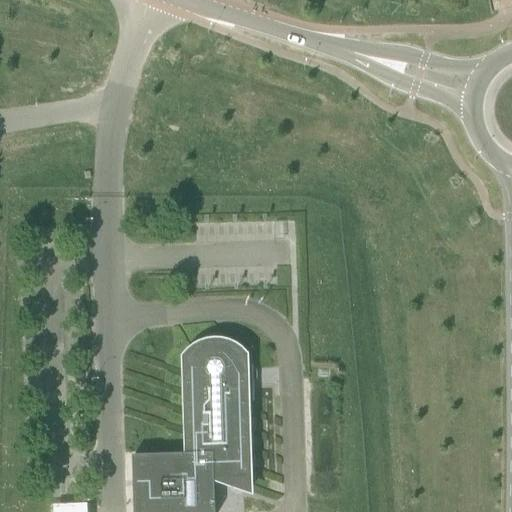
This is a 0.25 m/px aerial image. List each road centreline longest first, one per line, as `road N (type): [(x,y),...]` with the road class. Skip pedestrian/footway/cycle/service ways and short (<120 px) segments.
road 1 (tertiary): [(352,54),(176,0)]
road 2 (tertiary): [(352,54),(475,113)]
road 3 (tertiary): [(486,76),(352,54)]
